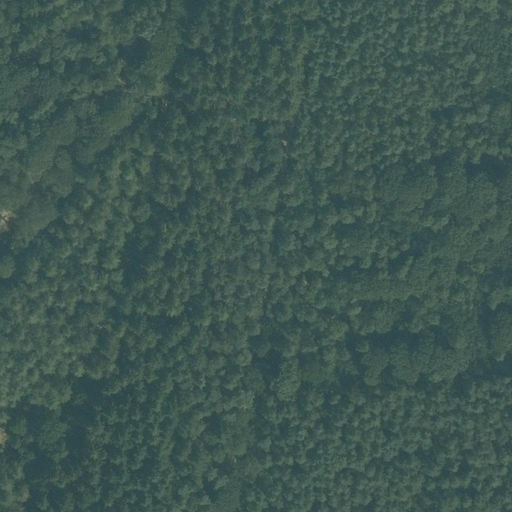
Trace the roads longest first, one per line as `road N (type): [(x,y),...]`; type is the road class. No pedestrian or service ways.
road 1 (track): [(21,511),(52,423),(104,316),(190,0)]
road 2 (track): [(166,0),(0,223)]
road 3 (track): [(240,378),(511,356)]
road 4 (track): [(259,262),(309,0)]
road 5 (track): [(219,511),(259,262)]
road 6 (track): [(511,184),(268,210)]
road 7 (track): [(273,177),(511,152)]
